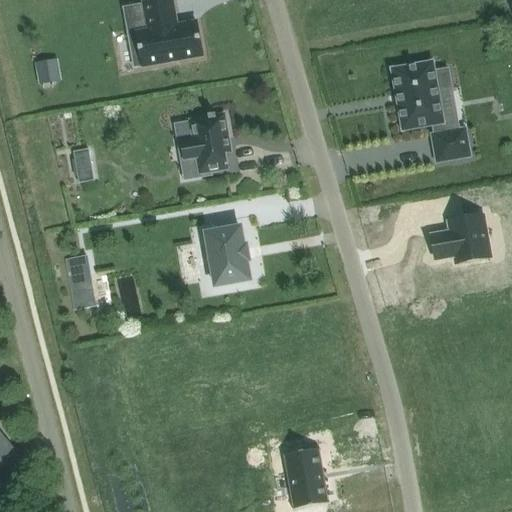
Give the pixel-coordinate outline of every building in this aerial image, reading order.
[(164,0),(144,4),(149,31),(137,33),(143,68),(203,57),(197,23),(177,26),(172,0),(164,0)] [(436,72),(436,71),(435,62),(391,69),(392,72),(403,130),(402,131),(403,132),(434,127),(434,128),(435,135),(432,135),(433,138),(437,164),(471,158),(466,129),(461,130),(443,133),(442,125),(445,125),(439,90),(452,88),(449,70),(436,72)] [(228,170),(225,154),(230,153),(231,153),(231,149),(229,139),(225,116),(216,117),(216,115),(209,116),(209,118),(191,122),(195,142),(183,144),(186,161),(198,159),(201,175),(213,173),(228,170)] [(86,167),(92,166),(90,150),(74,152),(77,168),(79,185),(89,183),(86,167)] [(451,233),(431,237),(436,261),(455,257),(456,265),(492,259),(484,216),(449,222),(451,233)] [(207,236),(216,285),(216,287),(218,286),(249,281),(250,281),(250,279),(247,262),(248,261),(248,262),(250,262),(249,260),(247,249),(248,248),(247,247),(246,247),(244,248),(241,230),(241,228),(239,229),(208,235),(208,234),(207,234),(207,236)] [(93,282),(88,257),(66,261),(70,286),(93,282)] [(0,464),(14,453),(0,437),(0,464)] [(294,509),(293,509),(293,511),(330,504),(330,503),(329,503),(320,451),(321,451),(321,450),(284,457),(284,458),(285,458),(294,509)]
